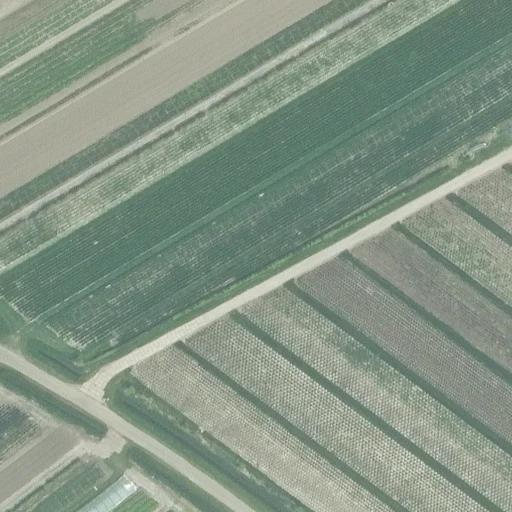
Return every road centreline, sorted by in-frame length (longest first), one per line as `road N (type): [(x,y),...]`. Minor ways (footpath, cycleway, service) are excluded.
road 1 (track): [(511,151),(103,376),(81,402)]
road 2 (unclassified): [(243,511),(0,354)]
